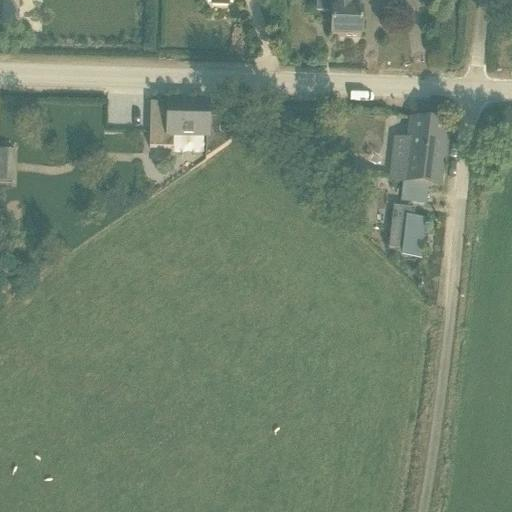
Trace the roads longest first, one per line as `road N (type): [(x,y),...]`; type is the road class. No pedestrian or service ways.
road 1 (tertiary): [(473,92),(0,75)]
road 2 (unclassified): [(422,511),(473,92)]
